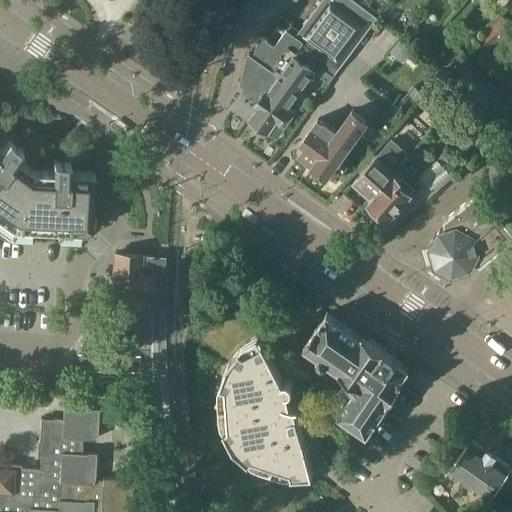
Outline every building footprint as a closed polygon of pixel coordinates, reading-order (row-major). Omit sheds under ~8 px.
[(245,86),(231,107),(247,117),(293,54),(315,70),(319,64),(333,75),(334,76),(378,16),(354,0),(323,0),(297,36),(295,35),(288,30),(287,30),(275,47),(272,45),(261,37),(254,56),(252,55),(249,53),(249,54),(242,84),(244,85),(245,86)] [(482,37),(492,46),(511,23),(511,22),(502,14),(482,37)] [(454,41),(439,57),(449,67),(464,51),(454,41)] [(293,54),(247,117),(275,137),(278,139),(297,112),(289,106),(314,71),(315,70),(293,54)] [(455,73),(487,104),(500,91),(468,60),(455,73)] [(310,129),(299,141),(305,145),(298,154),(311,164),(310,165),(325,176),(326,174),(334,180),(346,165),(338,159),(366,121),(351,109),(335,132),(321,122),(321,123),(316,119),(309,128),(310,129)] [(95,172),(70,171),(70,161),(54,160),(54,170),(33,169),(17,158),(23,149),(10,140),(3,148),(0,145),(0,215),(1,216),(30,226),(93,230),(94,191),(95,172)] [(394,172),(392,171),(399,163),(392,156),(382,148),(355,178),(359,181),(355,186),(370,198),(394,172)] [(437,156),(416,176),(432,193),(452,174),(437,156)] [(394,172),(370,198),(366,202),(375,208),(370,214),(382,224),(388,218),(389,218),(411,193),(400,184),(414,169),(410,166),(407,169),(399,163),(392,171),(394,172)] [(439,229),(430,245),(435,263),(452,272),(469,266),(472,260),(480,264),(511,237),(511,229),(479,189),(443,219),(445,227),(439,229)] [(113,289),(112,307),(144,308),(145,291),(151,291),(152,272),(149,272),(149,254),(115,253),(114,270),(113,289)] [(149,272),(152,272),(162,273),(164,273),(165,255),(163,255),(149,254),(149,272)] [(327,312),(317,327),(317,326),(303,346),(306,348),(307,346),(319,354),(316,359),(325,365),(328,360),(360,382),(355,389),(348,383),(331,407),(367,432),(404,378),(401,376),(408,366),(394,357),(396,355),(364,332),(362,336),(327,312)] [(144,322),(113,320),(112,335),(143,336),(144,322)] [(291,403),(289,391),(290,390),(291,389),(292,388),(293,387),(294,385),(294,384),(293,383),(293,382),(292,381),(292,380),(291,379),(289,379),(288,378),(287,378),(285,379),(284,379),(264,341),(245,351),(241,347),(228,363),(221,383),(227,385),(230,425),(225,428),(235,446),(250,459),(254,456),(292,468),(293,474),(314,472),(296,403),(291,403)] [(0,511),(129,511),(131,478),(101,476),(101,482),(92,482),(94,452),(81,452),(81,437),(95,438),(97,408),(63,406),(62,418),(40,417),(39,434),(38,453),(40,453),(39,468),(20,467),(20,463),(0,461),(0,511)] [(471,438),(449,470),(488,496),(496,484),(504,490),(508,487),(511,481),(511,470),(508,468),(510,466),(495,455),(496,453),(487,446),(485,448),(471,438)]
